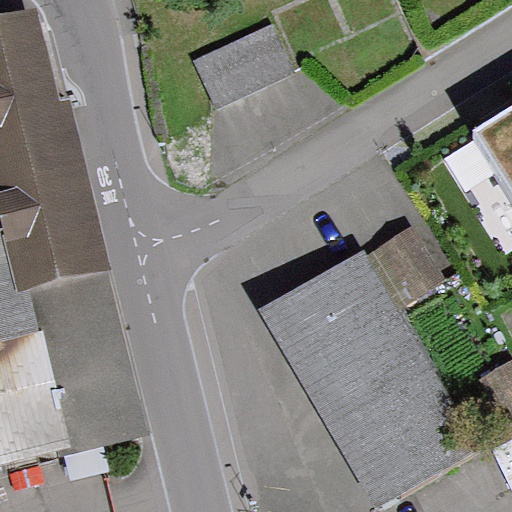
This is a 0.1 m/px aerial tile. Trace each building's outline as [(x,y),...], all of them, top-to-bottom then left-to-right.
[(75,467),(151,451),(81,110),(63,114),(42,21),(0,28),(0,466),(70,450),(75,467)] [(273,27),(191,70),(214,112),(296,70),(273,27)] [(511,117),(474,142),(511,200),(511,117)] [(446,287),(412,232),(366,261),(398,317),(446,287)] [(362,256),(258,318),(369,511),(378,511),(477,455),(398,317),(366,261),(362,256)] [(511,365),(480,383),(509,435),(511,433),(511,365)]
